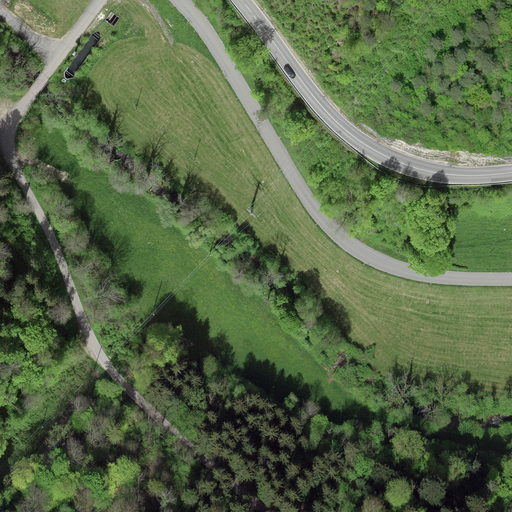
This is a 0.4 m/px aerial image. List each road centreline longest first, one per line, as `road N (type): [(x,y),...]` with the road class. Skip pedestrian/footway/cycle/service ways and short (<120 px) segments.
road 1 (unclassified): [(97,0),(10,130),(100,354),(147,409),(275,511)]
road 2 (tertiary): [(181,0),(313,205),(347,241),(409,271),(511,278)]
road 3 (secondary): [(511,171),(431,171),(361,142),(321,105),(242,0)]
